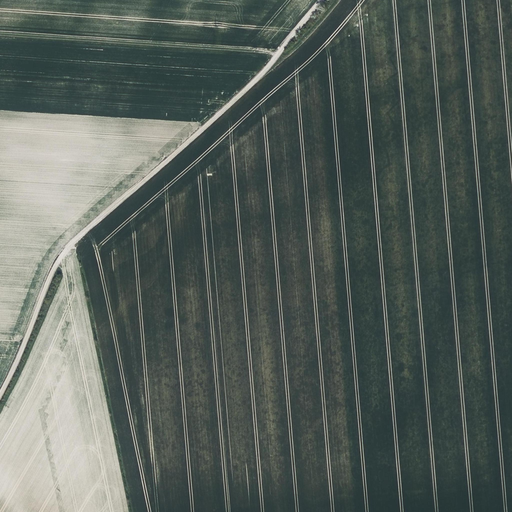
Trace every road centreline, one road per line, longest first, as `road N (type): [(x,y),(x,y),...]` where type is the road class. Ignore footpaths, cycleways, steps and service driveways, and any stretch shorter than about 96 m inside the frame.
road 1 (track): [(0,393),(64,251),(267,65),(317,0)]
road 2 (track): [(0,31),(278,50)]
